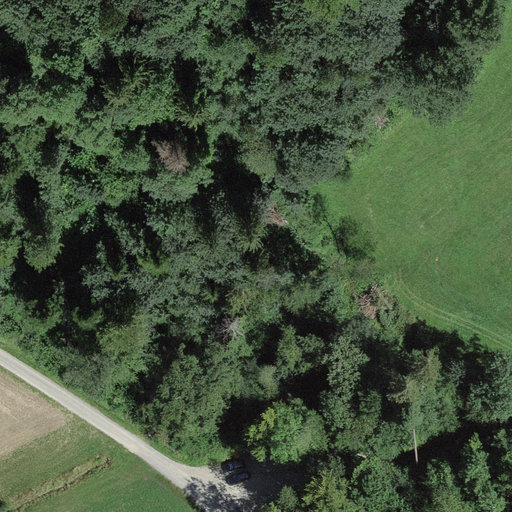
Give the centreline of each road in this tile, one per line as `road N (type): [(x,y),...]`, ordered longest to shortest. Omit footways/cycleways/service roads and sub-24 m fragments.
road 1 (track): [(213,507),(511,433)]
road 2 (track): [(217,511),(167,464),(0,355)]
